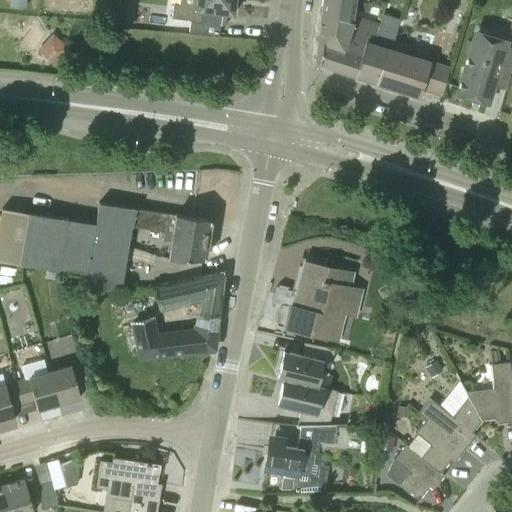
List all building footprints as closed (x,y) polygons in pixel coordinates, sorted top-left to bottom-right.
[(235,0),(180,0),(180,5),(174,4),(172,18),(190,21),(189,34),(219,36),(220,25),(225,25),(227,14),(233,15),(235,0)] [(321,0),(320,13),(357,20),(357,16),(353,15),(354,10),(355,0),(358,0),(363,1),(367,1),(367,0),(321,0)] [(355,0),(354,10),(361,11),(363,1),(358,0),(355,0)] [(125,23),(127,7),(114,6),(112,21),(125,23)] [(364,45),(373,48),(380,27),(357,20),(320,13),(314,58),(314,60),(315,63),(317,64),(355,78),(364,45)] [(373,48),(364,45),(355,78),(376,85),(387,50),(390,51),(400,19),(383,13),(380,27),(373,48)] [(511,48),(473,37),(456,95),(488,104),(493,85),(505,89),(511,65),(511,48)] [(409,57),(390,51),(387,50),(376,85),(418,98),(419,96),(440,102),(450,65),(430,59),(427,67),(408,61),(409,57)] [(511,101),(503,99),(499,109),(511,113),(511,101)] [(169,260),(204,259),(211,220),(99,203),(96,224),(3,209),(0,223),(0,259),(20,264),(87,275),(86,278),(90,292),(117,286),(128,226),(165,231),(163,239),(172,241),(169,260)] [(371,220),(379,227),(385,219),(377,212),(371,220)] [(347,342),(361,286),(352,284),(354,275),(304,263),(297,292),(289,290),(289,288),(279,285),(278,288),(271,286),(271,284),(270,283),(259,320),(261,320),(261,318),(285,325),(285,326),(347,342)] [(214,350),(225,269),(154,287),(160,311),(201,300),(202,331),(158,335),(156,333),(152,318),(134,323),(122,326),(128,352),(140,349),(141,355),(214,350)] [(283,380),(283,379),(316,387),(317,386),(323,361),(333,363),(336,350),(305,343),(302,356),(284,352),(278,378),(283,380)] [(499,360),(497,350),(489,351),(491,361),(499,360)] [(27,360),(29,370),(49,366),(47,357),(27,360)] [(424,367),(431,377),(443,370),(436,359),(424,367)] [(83,362),(50,371),(59,403),(81,397),(78,388),(90,385),(83,362)] [(468,396),(482,420),(497,418),(498,423),(511,421),(511,385),(509,362),(491,364),(494,388),(466,391),(465,392),(468,396)] [(59,403),(50,371),(17,381),(24,404),(36,401),(38,410),(59,403)] [(283,379),(283,380),(284,380),(278,405),(301,410),(297,427),(301,427),(330,427),(339,391),(317,386),(316,387),(283,379)] [(425,418),(464,450),(476,435),(472,432),(482,420),(468,396),(465,392),(466,391),(460,380),(439,406),(429,398),(418,412),(425,418)] [(24,404),(17,381),(0,385),(0,420),(15,416),(12,407),(24,404)] [(408,407),(397,406),(397,417),(408,417),(408,407)] [(420,456),(441,472),(450,460),(454,463),(464,450),(425,418),(414,432),(430,444),(420,456)] [(334,444),(336,427),(330,427),(301,427),(297,449),(269,445),(265,469),(304,475),(308,451),(318,453),(320,441),(334,444)] [(392,452),(396,438),(383,434),(379,448),(392,452)] [(444,475),(441,472),(420,456),(405,444),(394,459),(409,471),(399,483),(419,499),(429,487),(433,490),(444,475)] [(63,461),(70,485),(91,479),(84,455),(63,461)] [(129,511),(153,511),(155,501),(159,502),(161,485),(158,484),(160,465),(113,458),(113,462),(101,460),(97,488),(109,490),(111,478),(134,481),(129,511)] [(43,509),(58,505),(46,461),(34,464),(40,484),(36,485),(43,509)] [(291,479),(282,477),(281,488),(290,488),(291,479)] [(3,485),(11,511),(33,511),(24,479),(3,485)] [(11,511),(3,485),(0,485),(0,511),(11,511)]
